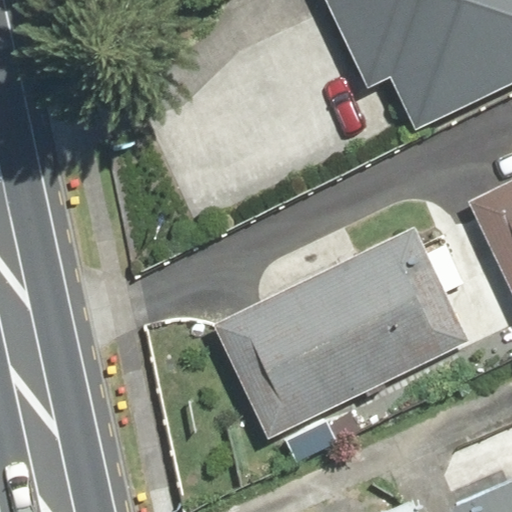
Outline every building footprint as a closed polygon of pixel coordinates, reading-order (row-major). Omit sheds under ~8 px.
[(511,0),(323,0),(365,91),(388,80),(412,131),(511,85),(511,0)] [(511,174),(462,198),(511,303),(511,174)] [(413,224),(209,316),(265,437),(468,344),(413,224)] [(511,511),(511,476),(446,503),(449,511),(511,511)] [(415,511),(410,498),(375,511),(415,511)]
